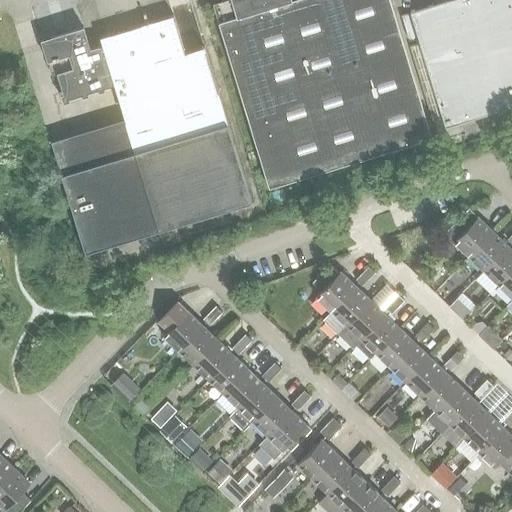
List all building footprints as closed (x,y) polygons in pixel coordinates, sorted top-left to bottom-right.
[(267,187),(396,148),(427,139),(384,0),(224,0),(211,4),(267,187)] [(511,104),(511,0),(430,0),(432,5),(409,11),(445,126),(511,104)] [(250,202),(203,47),(184,53),(172,14),(98,37),(100,45),(89,48),(82,26),(40,39),(50,75),(56,73),(64,99),(112,84),(122,119),(50,141),(84,252),(250,202)] [(467,257),(492,231),(476,216),(467,226),(458,218),(442,235),(450,244),(452,242),(467,257)] [(492,231),(467,257),(482,271),(507,245),(492,231)] [(497,285),(511,268),(511,250),(507,245),(482,271),(497,285)] [(315,296),(330,311),(355,285),(339,271),(337,273),(329,264),(311,283),(320,291),(315,296)] [(361,273),(367,279),(374,272),(367,266),(361,273)] [(511,268),(497,285),(511,299),(511,298),(511,268)] [(367,279),(361,273),(354,279),(361,286),(367,279)] [(322,320),(337,334),(369,300),(355,285),(330,311),(322,320)] [(390,301),(397,307),(403,300),(397,294),(390,301)] [(456,298),(448,307),(456,315),(464,306),(456,298)] [(354,345),(384,314),(369,300),(337,334),(352,348),(354,345)] [(397,307),(390,301),(384,308),(390,314),(397,307)] [(162,336),(177,351),(202,325),(186,310),(184,313),(174,303),(157,321),(167,331),(162,336)] [(208,313),(215,319),(221,312),(215,306),(208,313)] [(215,319),(208,313),(201,319),(208,326),(215,319)] [(374,353),(399,328),(384,314),(354,345),(368,359),(374,353)] [(420,329),(426,335),(433,329),(426,322),(420,329)] [(177,351),(192,365),(217,339),(202,325),(177,351)] [(478,335),(491,348),(500,339),(486,326),(478,335)] [(414,342),(399,328),(374,353),(389,368),(414,342)] [(426,335),(420,329),(413,336),(420,342),(426,335)] [(237,341),(244,347),(251,340),(244,334),(237,341)] [(192,365),(207,379),(231,354),(217,339),(192,365)] [(244,347),(237,341),(231,348),(237,354),(244,347)] [(389,368),(404,382),(428,356),(414,342),(389,368)] [(509,361),(511,357),(511,352),(508,349),(503,355),(509,361)] [(449,358),(456,364),(462,357),(456,351),(449,358)] [(207,379),(221,393),(246,368),(231,354),(207,379)] [(404,382),(419,396),(443,370),(428,356),(404,382)] [(456,364),(449,358),(443,364),(449,371),(456,364)] [(267,369),(273,375),(280,369),(273,362),(267,369)] [(221,393),(236,407),(261,382),(246,368),(221,393)] [(273,375),(267,369),(260,376),(267,382),(273,375)] [(419,396),(433,410),(458,385),(443,370),(419,396)] [(139,389),(122,373),(110,385),(127,402),(139,389)] [(336,374),(331,380),(340,389),(346,383),(336,374)] [(478,386),(485,392),(492,385),(485,379),(478,386)] [(242,430),(251,422),(275,396),(261,382),(236,407),(228,416),(242,430)] [(433,410),(448,424),(473,399),(458,385),(433,410)] [(485,392),(478,386),(472,393),(479,399),(485,392)] [(303,403),(309,397),(303,390),(296,397),(303,403)] [(251,422),(265,436),(290,410),(275,396),(251,422)] [(303,403),(296,397),(290,404),(296,410),(303,403)] [(462,438),(463,438),(487,413),(473,399),(448,424),(441,432),(455,446),(462,438)] [(148,408),(140,400),(133,407),(141,415),(148,408)] [(377,416),(388,427),(394,419),(383,409),(377,416)] [(305,425),(290,410),(265,436),(257,444),(273,459),(285,446),(305,425)] [(156,412),(150,419),(159,427),(165,421),(156,412)] [(463,438),(477,452),(502,427),(487,413),(463,438)] [(511,422),(511,418),(508,414),(501,421),(508,427),(511,422)] [(331,418),(318,432),(327,440),(340,426),(331,418)] [(165,433),(174,441),(182,432),(173,424),(165,433)] [(310,429),(305,425),(285,446),(289,450),(310,429)] [(386,433),(397,444),(404,438),(392,427),(386,433)] [(511,436),(502,427),(477,452),(493,467),(498,462),(511,475),(511,436)] [(174,446),(185,457),(194,448),(182,437),(174,446)] [(295,464),(311,479),(335,453),(320,439),(295,464)] [(408,440),(403,445),(411,453),(416,449),(408,440)] [(356,455),(363,461),(369,454),(363,448),(356,455)] [(198,449),(189,459),(193,463),(203,454),(198,449)] [(311,479),(326,493),(350,468),(335,453),(311,479)] [(363,461),(356,455),(350,462),(356,468),(363,461)] [(0,482),(13,470),(0,457),(0,482)] [(473,465),(462,475),(472,485),(483,475),(473,465)] [(212,466),(206,474),(218,484),(224,477),(212,466)] [(247,499),(270,476),(261,467),(238,489),(247,499)] [(350,468),(326,493),(317,502),(327,511),(335,511),(365,482),(350,468)] [(0,511),(18,511),(30,500),(21,492),(28,484),(13,470),(0,482),(0,511)] [(435,481),(444,489),(452,481),(443,473),(435,481)] [(386,483),(392,489),(399,483),(392,476),(386,483)] [(284,487),(275,478),(264,489),(272,498),(284,487)] [(459,500),(468,491),(457,481),(448,490),(459,500)] [(363,511),(380,496),(365,482),(335,511),(363,511)] [(392,489),(386,483),(379,490),(386,496),(392,489)] [(392,511),(394,510),(380,496),(363,511),(392,511)]
